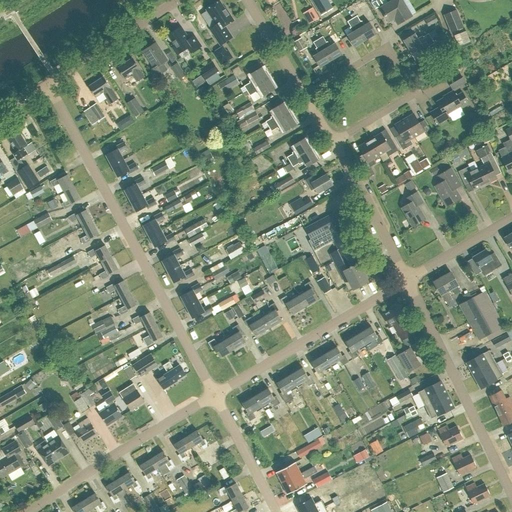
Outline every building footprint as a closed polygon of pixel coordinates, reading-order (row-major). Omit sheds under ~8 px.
[(311,0),(315,5),(321,15),(332,9),(327,0),(311,0)] [(386,0),(371,0),(371,2),(375,9),(380,6),(381,7),(380,8),(389,22),(394,19),(397,24),(412,15),(402,0),(392,0),(387,4),(386,2),(387,1),(386,0)] [(227,12),(219,1),(206,10),(216,25),(209,29),(220,45),(232,37),(225,26),(233,20),(228,11),(227,12)] [(303,13),(309,24),(319,18),(313,8),(303,13)] [(349,8),(347,9),(352,19),(365,40),(376,33),(370,22),(364,26),(361,21),(360,22),(357,16),(355,17),(349,8)] [(464,27),(457,9),(444,15),(451,33),(464,27)] [(354,46),(365,40),(352,19),(348,21),(351,27),(350,28),(352,32),(347,36),(354,46)] [(168,35),(175,45),(171,48),(176,55),(187,48),(190,53),(200,46),(194,36),(189,40),(180,26),(168,35)] [(320,67),(331,60),(318,39),(314,34),(313,34),(310,29),(307,31),(317,48),(316,49),(318,53),(313,56),(320,67)] [(410,51),(431,38),(428,34),(423,37),(422,36),(418,39),(414,33),(403,40),(410,51)] [(446,42),(441,33),(434,37),(440,46),(446,42)] [(318,39),(331,60),(342,54),(335,43),(329,46),(327,42),(326,43),(322,37),(318,39)] [(307,47),(301,38),(294,42),(300,51),(307,47)] [(434,43),(431,38),(410,51),(417,62),(428,55),(425,50),(429,48),(428,46),(434,43)] [(167,60),(155,43),(143,51),(154,68),(151,71),(156,78),(167,70),(163,63),(167,60)] [(144,77),(132,58),(117,68),(124,79),(132,74),(137,81),(144,77)] [(458,67),(453,59),(440,68),(444,76),(458,67)] [(219,71),(212,61),(198,70),(205,81),(219,71)] [(185,75),(178,63),(171,67),(178,79),(185,75)] [(244,86),(247,91),(268,78),(262,67),(251,73),(254,79),(249,81),(250,83),(244,86)] [(465,82),(459,72),(446,79),(452,90),(465,82)] [(239,82),(234,75),(218,85),(222,92),(239,82)] [(118,99),(103,77),(89,86),(96,97),(103,92),(111,104),(118,99)] [(268,78),(247,91),(250,95),(256,92),(256,93),(261,90),(264,95),(275,89),(268,78)] [(456,96),(453,90),(446,94),(446,96),(436,102),(439,107),(430,112),(433,118),(434,118),(438,124),(449,117),(446,113),(460,105),(461,108),(469,103),(462,92),(456,96)] [(287,91),(283,96),(290,100),(294,95),(287,91)] [(144,111),(136,97),(126,103),(135,117),(144,111)] [(253,108),(250,102),(236,111),(239,116),(253,108)] [(269,126),(290,113),(283,102),(272,109),(275,114),(271,117),(272,118),(266,122),(269,126)] [(105,116),(96,103),(91,107),(100,120),(105,116)] [(99,120),(90,107),(84,112),(93,125),(99,120)] [(478,117),(475,111),(470,113),(474,119),(478,117)] [(259,118),(256,112),(237,122),(240,129),(259,118)] [(290,113),(269,126),(271,130),(277,127),(278,128),(282,125),(286,131),(297,124),(290,113)] [(130,114),(126,117),(130,124),(135,121),(130,114)] [(404,119),(414,137),(424,131),(426,136),(432,133),(424,120),(419,123),(413,114),(404,119)] [(414,137),(404,119),(394,125),(400,134),(395,137),(402,150),(413,144),(410,139),(414,137)] [(511,126),(505,130),(510,139),(502,143),(504,147),(498,150),(509,172),(511,170),(511,126)] [(27,145),(18,131),(8,139),(16,151),(13,153),(18,160),(27,153),(23,147),(27,145)] [(370,139),(379,155),(385,151),(388,156),(398,150),(390,137),(385,140),(381,133),(370,139)] [(287,158),(290,162),(311,149),(305,138),(294,144),(297,150),(292,153),(293,154),(287,158)] [(368,161),(379,155),(370,139),(359,146),(363,154),(358,157),(365,169),(371,166),(368,161)] [(250,146),(247,140),(240,143),(243,149),(250,146)] [(271,147),(267,140),(253,148),(256,155),(271,147)] [(106,155),(112,166),(124,160),(120,152),(128,148),(124,141),(115,146),(116,149),(106,155)] [(484,164),(477,168),(485,184),(497,178),(493,170),(498,167),(487,145),(476,151),(479,158),(480,157),(484,164)] [(280,148),(273,151),(276,157),(283,154),(280,148)] [(311,149),(290,162),(293,167),(298,163),(299,164),(304,161),(307,166),(318,160),(311,149)] [(459,164),(469,158),(465,152),(456,158),(459,164)] [(0,173),(2,175),(8,171),(0,158),(0,173)] [(426,158),(419,162),(423,168),(429,164),(426,158)] [(172,166),(169,159),(151,169),(155,175),(172,166)] [(127,167),(124,160),(112,166),(118,177),(128,172),(129,174),(139,169),(135,162),(127,167)] [(39,182),(30,165),(18,172),(28,188),(39,182)] [(485,184),(477,168),(471,171),(469,166),(458,171),(464,184),(470,181),(474,189),(485,184)] [(456,178),(450,168),(437,176),(441,182),(435,186),(447,206),(460,198),(455,189),(461,186),(456,178)] [(412,177),(409,171),(404,174),(407,179),(412,177)] [(332,184),(327,174),(315,181),(312,175),(305,180),(310,188),(314,186),(318,193),(332,184)] [(406,181),(403,174),(395,179),(398,185),(406,181)] [(64,192),(74,187),(67,175),(58,179),(57,177),(50,181),(53,187),(60,183),(64,192)] [(295,182),(291,175),(274,186),(277,192),(295,182)] [(124,189),(130,201),(142,194),(138,187),(146,183),(143,176),(133,181),(134,184),(124,189)] [(302,182),(299,185),(304,193),(308,190),(302,182)] [(388,190),(384,184),(378,188),(382,194),(388,190)] [(44,192),(41,186),(25,194),(28,200),(44,192)] [(74,187),(64,192),(69,200),(61,203),(65,209),(72,206),(71,204),(80,199),(74,187)] [(181,194),(178,189),(164,196),(167,201),(181,194)] [(423,202),(417,192),(406,198),(409,203),(402,208),(413,226),(425,219),(417,205),(423,202)] [(193,200),(190,193),(184,195),(187,202),(193,200)] [(142,194),(130,201),(136,212),(147,206),(148,208),(157,204),(154,197),(146,201),(142,194)] [(476,207),(480,205),(475,197),(471,199),(476,207)] [(58,206),(55,198),(47,201),(51,209),(58,206)] [(183,205),(179,198),(169,204),(173,211),(183,205)] [(314,205),(310,198),(292,208),(296,215),(314,205)] [(184,218),(191,215),(189,209),(181,212),(184,218)] [(79,218),(83,227),(92,222),(86,210),(77,215),(76,212),(68,216),(72,222),(79,218)] [(214,211),(205,217),(208,222),(217,217),(214,211)] [(143,225),(149,236),(161,230),(157,223),(165,218),(161,212),(151,217),(153,220),(143,225)] [(334,240),(339,249),(350,243),(340,226),(334,213),(304,228),(312,242),(328,234),(332,241),(334,240)] [(52,220),(49,214),(27,225),(31,231),(52,220)] [(190,237),(201,231),(209,227),(205,219),(186,229),(190,237)] [(99,234),(92,222),(83,227),(87,235),(80,238),(83,244),(91,240),(90,239),(99,234)] [(58,227),(52,229),(51,224),(40,228),(43,239),(60,234),(58,227)] [(165,237),(161,230),(149,236),(155,247),(165,242),(167,244),(176,239),(172,233),(165,237)] [(206,239),(202,232),(188,240),(192,246),(206,239)] [(247,240),(243,233),(238,236),(241,243),(247,240)] [(287,243),(293,251),(299,245),(293,238),(287,243)] [(250,248),(246,241),(240,244),(239,242),(225,249),(231,259),(250,248)] [(343,271),(359,264),(360,263),(350,243),(339,249),(330,253),(341,273),(343,271)] [(98,254),(102,262),(111,257),(105,245),(96,250),(95,248),(87,252),(91,258),(98,254)] [(162,260),(168,271),(180,265),(176,258),(184,254),(180,247),(171,252),(172,255),(162,260)] [(490,255),(486,249),(473,257),(479,267),(491,260),(496,268),(502,265),(494,252),(490,255)] [(312,255),(304,259),(308,265),(312,273),(320,269),(315,261),(312,255)] [(77,263),(73,257),(47,270),(50,276),(77,263)] [(118,269),(111,257),(102,262),(106,270),(99,274),(102,280),(109,276),(108,274),(118,269)] [(368,281),(359,264),(343,271),(341,273),(346,282),(348,281),(353,289),(368,281)] [(184,272),(180,265),(168,271),(174,282),(184,277),(185,280),(195,275),(191,268),(184,272)] [(229,272),(225,265),(211,273),(215,280),(229,272)] [(23,274),(28,283),(40,276),(35,267),(23,274)] [(458,284),(451,272),(434,282),(441,295),(442,294),(448,304),(453,300),(447,291),(458,284)] [(278,285),(272,274),(265,278),(271,289),(278,285)] [(324,277),(317,281),(324,294),(331,290),(324,277)] [(249,284),(246,278),(238,281),(241,288),(249,284)] [(121,297),(130,292),(124,280),(115,285),(114,283),(106,287),(109,293),(116,289),(121,297)] [(308,290),(298,295),(305,306),(318,298),(313,289),(315,288),(311,281),(304,284),(308,290)] [(187,307),(198,301),(195,294),(203,289),(199,283),(189,288),(190,291),(181,296),(187,307)] [(267,297),(263,290),(252,296),(256,303),(267,297)] [(33,298),(29,291),(25,293),(28,300),(33,298)] [(503,324),(486,291),(459,306),(478,340),(486,336),(489,340),(505,331),(502,325),(503,324)] [(130,292),(121,297),(125,305),(118,309),(121,315),(129,311),(128,309),(137,305),(130,292)] [(240,301),(237,294),(218,304),(221,310),(240,301)] [(305,306),(298,295),(289,301),(286,295),(280,299),(283,305),(285,303),(292,314),(305,306)] [(198,301),(187,307),(193,318),(204,312),(206,314),(214,310),(210,304),(202,308),(198,301)] [(263,317),(269,328),(282,320),(277,311),(279,310),(274,302),(268,306),(272,312),(263,317)] [(233,308),(239,318),(245,315),(238,304),(233,308)] [(398,306),(395,306),(389,309),(388,311),(388,312),(383,314),(389,326),(392,324),(402,340),(405,345),(413,340),(402,319),(405,317),(399,306),(398,306)] [(239,318),(233,308),(227,311),(233,322),(239,318)] [(143,321),(147,329),(156,324),(150,312),(141,317),(140,315),(132,319),(135,325),(143,321)] [(79,318),(83,325),(88,322),(84,315),(79,318)] [(114,324),(111,316),(92,325),(95,333),(114,324)] [(269,328),(263,317),(253,322),(250,317),(244,320),(247,326),(250,325),(256,335),(269,328)] [(34,320),(28,324),(34,334),(40,331),(34,320)] [(38,325),(42,334),(49,331),(44,321),(38,325)] [(156,324),(147,329),(150,335),(143,338),(147,347),(154,343),(154,341),(163,336),(156,324)] [(236,333),(226,339),(233,349),(246,342),(241,333),(243,331),(238,324),(232,328),(236,333)] [(121,336),(115,325),(98,335),(104,346),(121,336)] [(358,334),(365,344),(374,339),(377,344),(383,341),(379,334),(377,335),(372,326),(358,334)] [(510,340),(507,333),(492,340),(496,347),(510,340)] [(355,350),(365,344),(358,334),(345,342),(352,352),(349,353),(353,359),(359,356),(355,350)] [(233,349),(226,339),(218,344),(214,339),(208,342),(211,348),(213,347),(220,357),(233,349)] [(127,344),(118,349),(121,356),(131,352),(127,344)] [(337,347),(324,354),(330,365),(339,360),(343,365),(349,361),(345,354),(342,355),(337,347)] [(420,366),(410,347),(397,354),(407,372),(420,366)] [(142,354),(138,348),(124,356),(128,362),(142,354)] [(467,362),(466,362),(474,376),(490,366),(496,363),(489,350),(467,362)] [(158,366),(150,353),(133,365),(141,377),(158,366)] [(330,365),(324,354),(311,362),(318,373),(315,374),(319,380),(325,376),(321,370),(330,365)] [(407,376),(395,356),(388,360),(400,381),(407,376)] [(174,369),(169,362),(163,365),(168,372),(158,379),(164,389),(177,380),(171,371),(174,369)] [(490,366),(474,376),(481,389),(482,389),(481,388),(503,376),(496,363),(490,366)] [(136,376),(130,365),(121,370),(127,381),(136,376)] [(290,375),(296,385),(305,380),(308,386),(315,382),(310,375),(308,376),(303,367),(290,375)] [(376,385),(368,372),(362,375),(370,389),(376,385)] [(287,391),(296,385),(290,375),(277,383),(283,393),(281,395),(286,403),(294,398),(290,392),(288,393),(287,391)] [(365,387),(359,377),(353,381),(359,391),(365,387)] [(440,381),(418,392),(424,405),(447,394),(440,380),(440,381)] [(26,393),(21,385),(0,397),(0,403),(2,407),(26,393)] [(94,393),(91,387),(81,393),(89,408),(96,404),(91,395),(94,393)] [(145,401),(136,388),(129,392),(127,390),(121,394),(131,410),(145,401)] [(255,396),(262,406),(271,401),(274,406),(280,403),(276,395),(274,397),(268,388),(255,396)] [(417,393),(414,388),(390,400),(393,406),(417,393)] [(114,399),(109,390),(101,395),(107,404),(108,403),(110,406),(99,413),(107,425),(123,416),(113,400),(114,399)] [(511,398),(508,391),(491,399),(496,411),(511,403),(511,398)] [(88,408),(78,392),(71,397),(81,413),(88,408)] [(447,394),(424,405),(431,419),(453,408),(453,409),(454,408),(447,394)] [(262,406),(255,396),(242,403),(248,412),(246,414),(250,421),(256,417),(253,412),(262,406)] [(329,419),(341,413),(334,397),(321,403),(329,419)] [(511,403),(496,411),(502,423),(511,418),(511,403)] [(416,415),(412,405),(406,408),(410,418),(416,415)] [(63,426),(55,412),(47,417),(55,431),(63,426)] [(344,413),(338,416),(342,424),(349,420),(344,413)] [(34,423),(29,415),(14,424),(19,432),(34,423)] [(281,420),(290,438),(297,434),(288,417),(281,420)] [(97,433),(88,418),(79,424),(81,428),(75,431),(83,443),(90,439),(89,438),(97,433)] [(384,428),(393,424),(390,418),(381,422),(384,428)] [(420,418),(403,426),(409,437),(425,429),(420,418)] [(449,429),(447,425),(438,430),(446,446),(463,438),(457,426),(449,429)] [(260,426),(252,430),(260,446),(269,442),(260,426)] [(33,444),(24,430),(17,434),(26,448),(33,444)] [(197,430),(186,437),(192,447),(199,442),(204,449),(209,445),(205,438),(203,439),(197,430)] [(431,441),(427,433),(419,436),(423,445),(431,441)] [(58,435),(48,442),(59,459),(70,452),(58,435)] [(192,447),(186,437),(174,445),(180,454),(178,455),(182,462),(188,459),(183,452),(192,447)] [(322,446),(318,439),(296,452),(300,458),(322,446)] [(22,452),(16,441),(3,448),(8,456),(0,460),(0,474),(2,477),(24,464),(18,454),(22,452)] [(49,466),(59,459),(48,442),(38,449),(49,466)] [(417,442),(411,446),(414,451),(420,448),(417,442)] [(497,446),(502,459),(510,456),(505,443),(497,446)] [(371,459),(365,449),(357,454),(361,461),(364,460),(365,462),(371,459)] [(152,458),(158,468),(165,463),(170,470),(175,466),(171,460),(169,461),(163,451),(152,458)] [(436,459),(433,453),(420,459),(423,466),(436,459)] [(463,458),(461,454),(452,459),(460,475),(477,467),(471,454),(463,458)] [(158,468),(152,458),(140,466),(146,475),(144,476),(148,483),(154,479),(150,473),(158,468)] [(416,460),(400,467),(405,477),(420,469),(416,460)] [(276,472),(282,483),(302,473),(296,461),(276,472)] [(129,472),(118,479),(124,489),(132,484),(136,490),(141,487),(137,480),(135,481),(129,472)] [(332,480),(328,472),(313,479),(317,487),(332,480)] [(454,487),(447,472),(436,477),(443,492),(454,487)] [(302,473),(282,483),(288,494),(308,484),(302,473)] [(194,492),(184,475),(177,479),(186,497),(194,492)] [(201,484),(197,477),(192,480),(196,487),(201,484)] [(118,492),(124,489),(118,479),(106,487),(112,496),(110,497),(115,504),(122,499),(118,492)] [(228,492),(233,500),(242,495),(236,483),(226,488),(225,486),(218,490),(221,496),(228,492)] [(476,487),(474,483),(465,487),(473,504),(490,496),(484,483),(476,487)] [(84,500),(89,510),(97,505),(102,511),(107,508),(103,501),(101,502),(95,493),(84,500)] [(159,511),(160,511),(149,494),(143,498),(151,511),(159,511)] [(318,494),(295,505),(296,506),(299,511),(315,511),(319,510),(316,503),(322,500),(318,494)] [(242,495),(233,500),(235,505),(228,509),(229,511),(238,511),(239,511),(249,507),(242,495)] [(85,511),(89,510),(84,500),(72,508),(75,511),(85,511)] [(391,511),(386,502),(376,507),(378,511),(391,511)]
